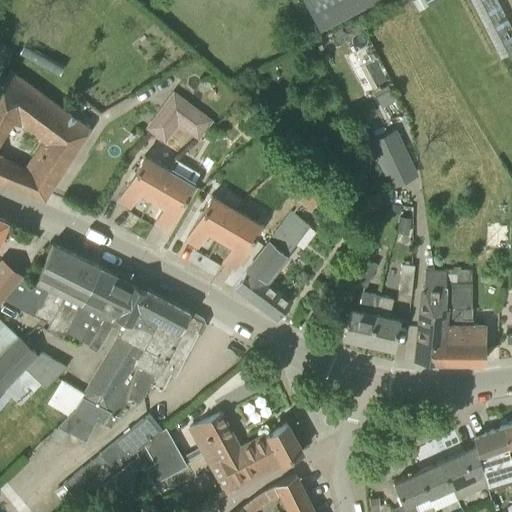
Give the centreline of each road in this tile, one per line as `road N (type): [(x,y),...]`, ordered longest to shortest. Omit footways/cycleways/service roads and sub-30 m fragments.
road 1 (tertiary): [(361,378),(0,198)]
road 2 (tertiary): [(511,380),(432,389),(361,378)]
road 3 (residential): [(217,511),(257,480),(343,449)]
